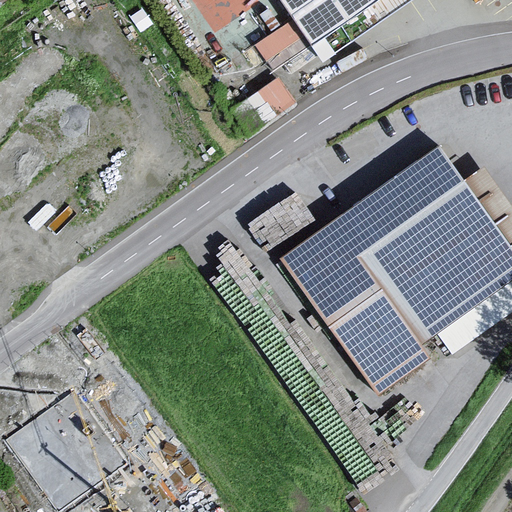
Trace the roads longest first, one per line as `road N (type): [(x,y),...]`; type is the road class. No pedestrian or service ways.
road 1 (residential): [(0,352),(351,103),(407,73),(511,43)]
road 2 (residential): [(417,511),(511,382)]
